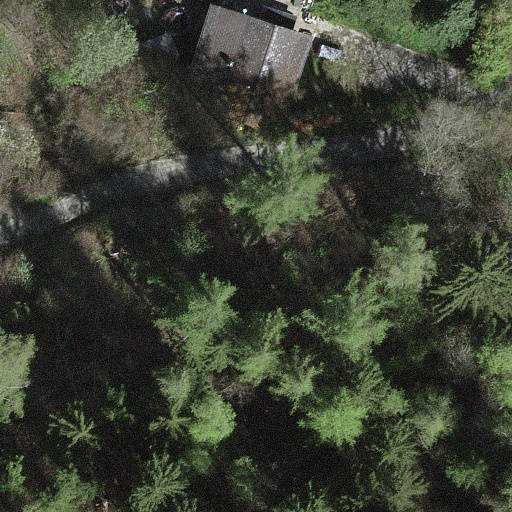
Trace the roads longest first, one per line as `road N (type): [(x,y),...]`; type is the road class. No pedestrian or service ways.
road 1 (track): [(0,222),(165,167),(511,98)]
road 2 (track): [(244,6),(479,66),(511,67)]
